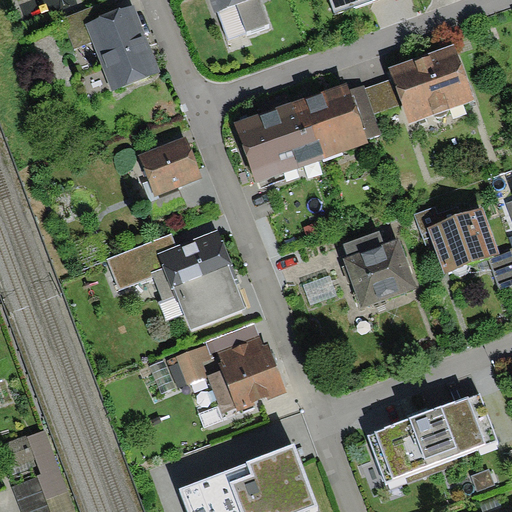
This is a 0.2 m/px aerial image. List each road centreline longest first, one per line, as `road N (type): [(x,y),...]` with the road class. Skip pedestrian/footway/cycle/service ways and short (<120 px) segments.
road 1 (residential): [(314,418),(194,106)]
road 2 (residential): [(491,0),(194,106)]
road 3 (residential): [(511,344),(314,418)]
